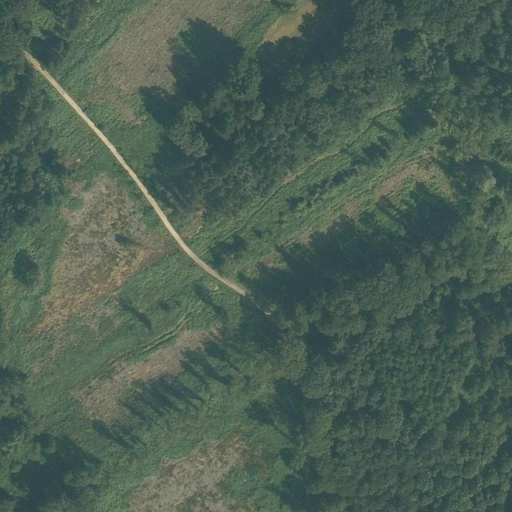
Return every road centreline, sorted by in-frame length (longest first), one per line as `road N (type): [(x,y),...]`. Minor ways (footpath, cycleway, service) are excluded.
road 1 (track): [(312,511),(288,345),(250,291),(190,250)]
road 2 (track): [(190,250),(82,108),(0,21)]
